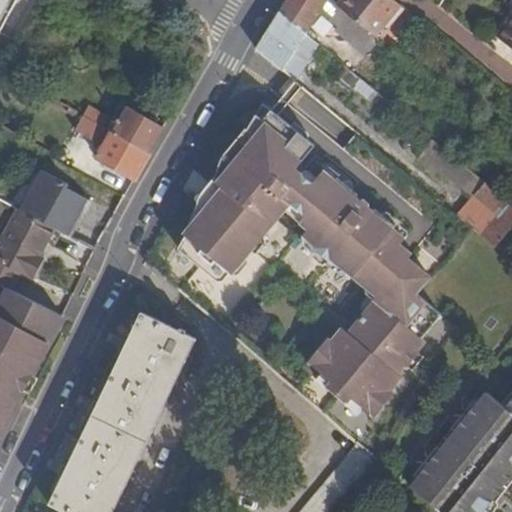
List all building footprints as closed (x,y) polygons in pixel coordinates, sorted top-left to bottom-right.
[(0,0),(0,32),(17,0),(0,0)] [(286,0),(280,11),(308,34),(311,30),(322,12),(340,26),(337,30),(368,55),(380,41),(375,37),(338,6),(330,0),(286,0)] [(343,0),(338,6),(375,37),(400,6),(393,0),(343,0)] [(511,1),(511,4),(511,14),(496,36),(511,48),(511,1)] [(316,41),(308,34),(280,11),(257,49),(297,83),(320,45),(316,41)] [(319,37),(311,30),(308,34),(316,41),(319,37)] [(170,49),(199,65),(207,52),(204,50),(177,34),(170,49)] [(345,72),(347,74),(361,85),(364,81),(348,68),(345,72)] [(361,85),(347,74),(342,80),(356,91),(361,85)] [(128,107),(113,134),(149,155),(164,128),(128,107)] [(89,108),(83,117),(103,128),(108,119),(89,108)] [(406,366),(417,352),(426,342),(422,339),(442,315),(439,313),(415,292),(429,276),(408,258),(396,249),(405,238),(394,229),(396,226),(375,209),(370,210),(369,204),(364,200),(358,200),(358,195),(337,178),(336,180),(324,170),(313,183),(295,169),(314,146),(271,110),(263,120),(256,115),(178,249),(218,282),(224,280),(241,257),(244,259),(252,249),(250,247),(260,234),(263,236),(284,209),(309,230),(304,235),(305,246),(315,254),(313,256),(325,267),(327,264),(337,272),(346,271),(366,287),(366,293),(375,301),(348,333),(342,328),(331,341),(327,338),(308,362),(332,382),(327,388),(346,403),(351,398),(375,417),(394,394),(391,391),(402,378),(398,375),(406,366)] [(103,128),(83,117),(75,131),(104,148),(98,160),(135,181),(149,155),(113,134),(103,128)] [(439,171),(471,198),(485,182),(434,140),(417,160),(435,175),(439,171)] [(55,228),(72,237),(91,202),(67,189),(68,185),(43,171),(22,210),(55,228)] [(511,204),(485,182),(471,198),(457,215),(472,227),(495,247),(511,227),(511,204)] [(22,210),(19,209),(0,243),(0,284),(10,289),(19,271),(32,278),(42,259),(39,257),(55,228),(22,210)] [(0,284),(0,433),(27,384),(63,316),(10,289),(0,284)] [(49,505),(64,511),(113,511),(196,340),(142,313),(49,505)] [(424,357),(417,352),(406,366),(412,371),(424,357)] [(511,407),(509,411),(486,393),(478,403),(474,400),(465,412),(480,424),(476,429),(461,417),(452,429),(455,431),(441,450),(437,447),(428,458),(443,471),(439,476),(424,464),(414,475),(418,478),(411,487),(440,511),(480,511),(492,498),(493,498),(511,474),(511,407)] [(465,412),(461,417),(476,429),(480,424),(465,412)] [(337,511),(379,461),(359,444),(301,511),(337,511)] [(428,458),(424,464),(439,476),(443,471),(428,458)]
